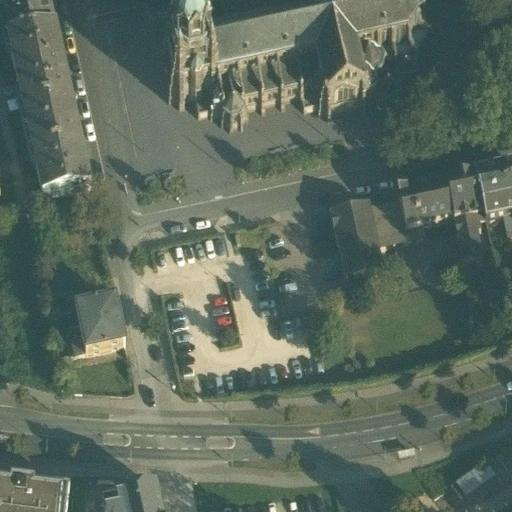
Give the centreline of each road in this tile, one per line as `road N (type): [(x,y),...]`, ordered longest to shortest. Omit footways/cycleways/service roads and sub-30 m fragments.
road 1 (residential): [(511,147),(124,230)]
road 2 (secondary): [(167,442),(375,431),(511,393)]
road 3 (residential): [(72,0),(124,230)]
road 4 (residential): [(124,230),(167,442)]
road 5 (secondary): [(0,432),(167,442)]
